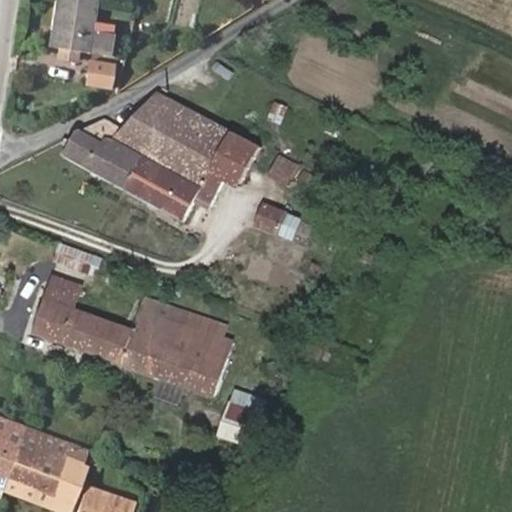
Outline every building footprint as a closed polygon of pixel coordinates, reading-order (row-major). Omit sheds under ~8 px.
[(54,0),(48,47),(107,57),(111,36),(93,32),(97,0),(54,0)] [(82,87),(110,90),(113,62),(85,59),(82,87)] [(210,115),(224,88),(193,74),(179,101),(210,115)] [(104,119),(59,144),(64,154),(63,155),(125,190),(194,111),(158,92),(125,130),(104,119)] [(268,120),(282,126),(289,108),(275,103),(268,120)] [(261,146),(213,121),(194,111),(125,190),(184,224),(197,203),(210,208),(224,184),(238,191),(261,146)] [(340,140),(346,129),(332,121),(326,133),(340,140)] [(302,167),(280,155),(269,176),(287,185),(290,180),(295,181),(302,167)] [(286,214),(264,204),(256,224),(278,233),(286,214)] [(330,252),(334,243),(327,239),(322,248),(330,252)] [(88,252),(61,243),(53,262),(60,264),(56,276),(84,287),(79,299),(87,301),(90,293),(91,293),(103,258),(88,252)] [(322,267),(312,262),(307,272),(318,277),(322,267)] [(75,310),(79,299),(84,287),(56,276),(53,275),(32,332),(122,364),(133,330),(75,310)] [(155,299),(145,296),(133,330),(122,364),(213,398),(232,341),(215,335),(219,323),(200,317),(196,327),(150,312),(155,299)] [(219,436),(254,448),(264,419),(229,406),(219,436)] [(0,479),(2,481),(3,476),(26,427),(0,417),(0,479)] [(3,476),(2,481),(51,499),(66,462),(80,466),(87,451),(26,427),(3,476)] [(111,493),(110,496),(85,488),(77,511),(128,511),(133,500),(111,493)]
